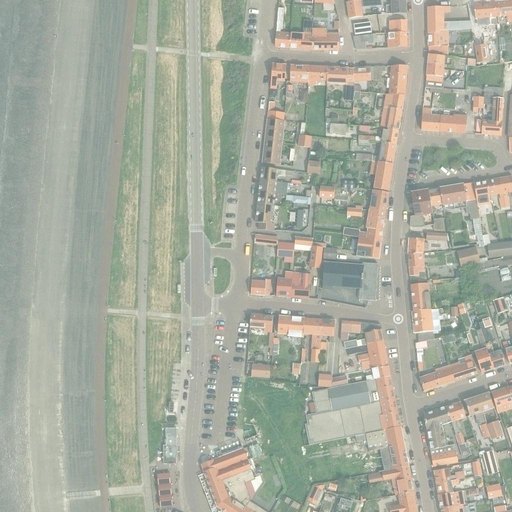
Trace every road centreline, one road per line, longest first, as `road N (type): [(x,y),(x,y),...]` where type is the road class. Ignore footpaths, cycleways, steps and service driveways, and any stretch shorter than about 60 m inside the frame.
road 1 (secondary): [(196,251),(193,0)]
road 2 (secondary): [(195,511),(188,467),(197,304)]
road 3 (residential): [(242,256),(264,55)]
road 4 (residential): [(397,319),(398,185),(409,139)]
road 5 (residential): [(397,319),(237,304)]
road 6 (residential): [(264,55),(418,57)]
